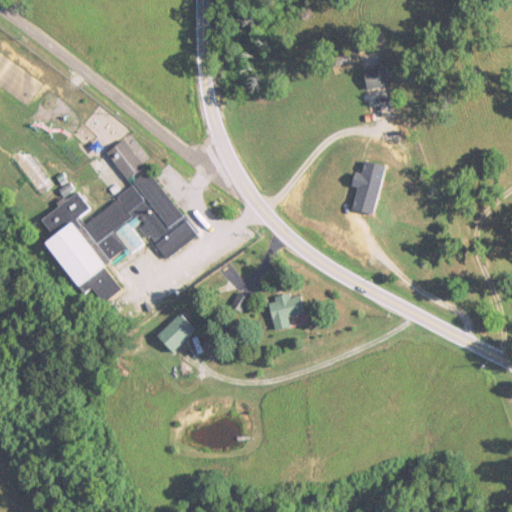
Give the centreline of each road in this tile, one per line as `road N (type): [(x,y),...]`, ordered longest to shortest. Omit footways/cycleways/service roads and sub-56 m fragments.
road 1 (residential): [(511,366),(301,253),(264,217),(231,165),(214,118),(201,0)]
road 2 (residential): [(231,165),(204,165),(0,12)]
